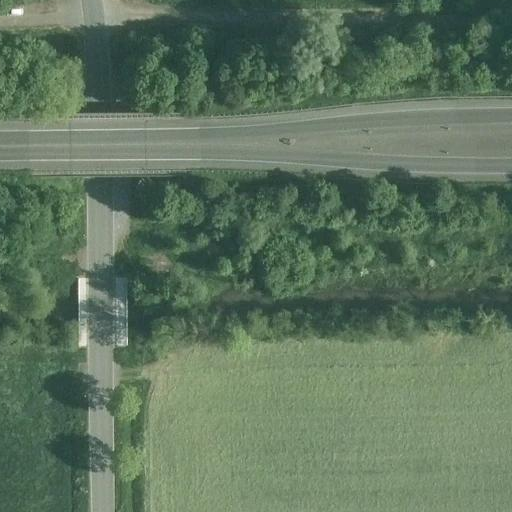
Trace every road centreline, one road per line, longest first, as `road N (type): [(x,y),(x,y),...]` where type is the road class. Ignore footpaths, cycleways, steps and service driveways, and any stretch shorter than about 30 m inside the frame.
road 1 (tertiary): [(90,0),(105,273),(105,511)]
road 2 (track): [(92,15),(511,22)]
road 3 (primary): [(511,115),(372,118),(198,143)]
road 4 (primary): [(198,143),(511,165)]
road 5 (primary): [(198,143),(0,146)]
